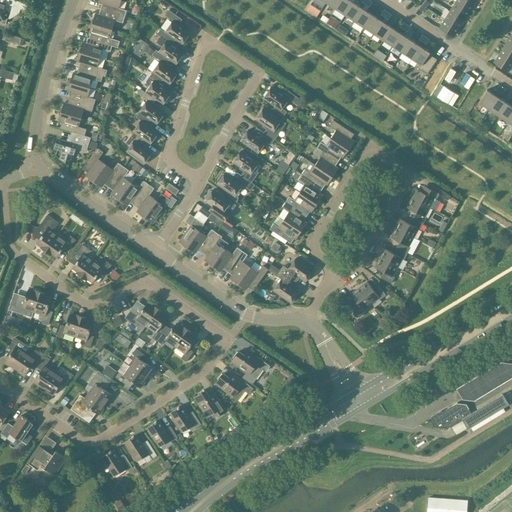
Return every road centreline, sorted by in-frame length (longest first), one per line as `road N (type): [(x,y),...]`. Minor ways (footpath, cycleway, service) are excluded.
road 1 (residential): [(0,386),(91,442),(197,377),(222,346),(215,331),(155,288),(84,303),(14,254),(5,240),(1,179)]
road 2 (secondary): [(346,398),(183,511)]
road 3 (residential): [(334,274),(315,252),(315,239),(367,151),(405,175)]
road 4 (secondary): [(199,511),(353,411)]
road 5 (secondary): [(511,299),(362,388)]
road 6 (residential): [(32,167),(39,107),(74,0)]
road 7 (residential): [(306,318),(236,312),(155,250)]
road 8 (residential): [(212,43),(248,64),(256,81),(203,178)]
road 9 (residential): [(203,178),(176,165),(166,147),(199,49),(212,43)]
road 10 (secondary): [(371,401),(511,318)]
road 11 (residential): [(155,250),(32,167)]
road 12 (residential): [(405,175),(354,268),(334,274)]
